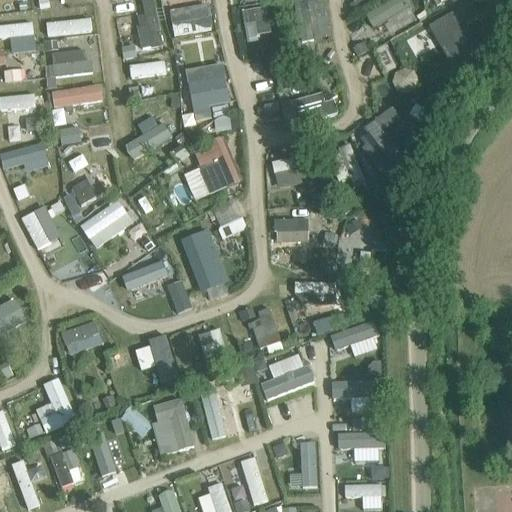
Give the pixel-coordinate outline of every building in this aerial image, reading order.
[(328,39),(326,0),(301,0),(303,40),(328,39)] [(383,27),(389,37),(419,20),(407,0),(395,0),(367,16),(376,31),(383,27)] [(174,37),(213,30),(208,4),(169,12),(174,37)] [(452,70),(468,63),(464,53),(478,47),(468,23),(480,18),(473,4),(431,23),(452,70)] [(247,39),(272,36),(267,7),(242,11),(247,39)] [(47,23),(48,35),(94,32),(93,20),(47,23)] [(35,24),(0,25),(0,39),(11,39),(12,53),(36,52),(35,24)] [(138,27),(139,49),(161,49),(160,26),(138,27)] [(90,52),(55,53),(55,66),(46,66),(47,77),(91,75),(90,52)] [(130,67),(132,79),(167,74),(166,62),(130,67)] [(224,64),(187,72),(195,110),(232,102),(224,64)] [(102,85),(52,93),(55,110),(105,102),(102,85)] [(335,117),(330,93),(283,103),(288,127),(335,117)] [(44,137),(41,113),(38,114),(36,94),(0,98),(0,103),(1,110),(6,109),(10,141),(44,137)] [(136,161),(175,138),(166,124),(160,127),(154,117),(139,126),(145,136),(127,147),(136,161)] [(363,130),(392,178),(410,167),(381,119),(363,130)] [(81,127),(61,130),(63,146),(83,144),(81,127)] [(187,174),(194,200),(242,186),(229,142),(195,152),(200,170),(187,174)] [(1,155),(5,170),(25,165),(27,174),(51,168),(44,144),(1,155)] [(353,147),(341,150),(346,171),(358,168),(353,147)] [(74,173),(89,165),(84,155),(69,163),(74,173)] [(314,182),(309,156),(273,164),(278,189),(314,182)] [(107,192),(95,175),(60,200),(72,216),(107,192)] [(97,250),(135,224),(120,202),(82,227),(97,250)] [(157,204),(146,210),(159,234),(170,228),(157,204)] [(223,238),(248,231),(243,214),(218,221),(223,238)] [(276,219),(277,244),(311,242),(310,218),(276,219)] [(182,241),(202,293),(230,283),(210,230),(182,241)] [(63,272),(83,263),(73,243),(53,252),(63,272)] [(380,255),(359,254),(358,274),(379,275),(380,255)] [(154,272),(140,277),(147,294),(160,290),(154,272)] [(176,314),(193,309),(184,282),(168,287),(176,314)] [(337,294),(338,283),(296,283),(296,293),(337,294)] [(299,304),(338,304),(338,295),(299,295),(299,304)] [(0,334),(28,323),(19,300),(0,307),(0,334)] [(265,355),(283,351),(271,306),(234,316),(245,357),(264,352),(265,355)] [(347,313),(314,322),(318,335),(351,326),(347,313)] [(70,356),(105,345),(97,321),(62,333),(70,356)] [(335,353),(354,349),(355,356),(378,351),(375,337),(379,336),(377,324),(331,334),(335,353)] [(220,330),(200,336),(211,376),(231,370),(220,330)] [(274,380),(261,385),(268,402),(314,383),(302,353),(269,367),(274,380)] [(46,435),(77,423),(60,378),(44,385),(52,405),(37,411),(46,435)] [(379,397),(379,380),(333,381),(333,399),(379,397)] [(234,392),(219,394),(221,404),(206,406),(211,439),(240,434),(234,392)] [(150,408),(164,456),(196,448),(183,399),(150,408)] [(0,407),(0,453),(19,445),(1,406),(0,407)] [(146,435),(155,423),(131,406),(123,418),(146,435)] [(352,420),(352,433),(379,432),(379,419),(352,420)] [(355,461),(380,462),(381,435),(338,434),(338,450),(355,451),(355,461)] [(68,437),(46,443),(50,456),(72,450),(68,437)] [(300,444),(302,466),(289,467),(290,489),(319,488),(316,443),(300,444)] [(73,450),(51,459),(63,489),(86,480),(73,450)] [(247,479),(254,505),(268,502),(258,460),(228,467),(232,483),(247,479)] [(24,461),(12,465),(29,511),(41,506),(24,461)] [(33,482),(46,477),(43,466),(29,471),(33,482)] [(209,487),(211,495),(201,497),(203,511),(230,511),(226,485),(209,487)] [(383,485),(345,486),(345,499),(363,499),(363,510),(383,509),(383,485)] [(163,510),(156,511),(155,511),(182,511),(177,490),(160,495),(163,510)]
